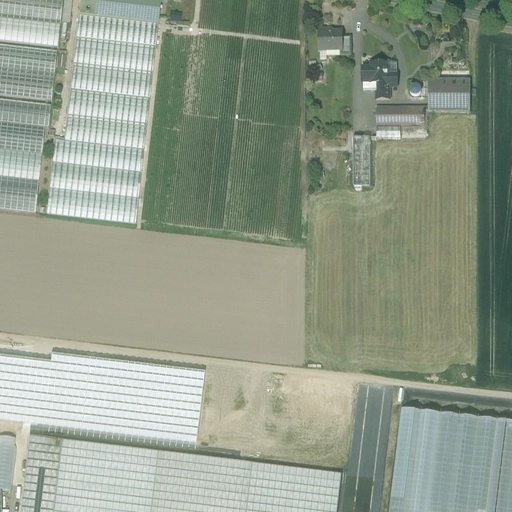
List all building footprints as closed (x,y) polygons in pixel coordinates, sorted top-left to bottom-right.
[(62,0),(0,0),(0,15),(60,22),(62,0)] [(160,0),(79,0),(78,16),(157,25),(158,25),(160,0)] [(184,17),(165,14),(164,22),(184,24),(184,17)] [(157,25),(78,16),(76,38),(155,47),(157,25)] [(59,26),(0,18),(0,42),(57,49),(59,26)] [(331,32),(328,29),(319,29),(319,51),(320,51),(327,50),(341,50),(342,50),(342,38),(342,31),(331,32)] [(351,38),(342,38),(342,50),(341,50),(341,56),(351,56),(351,38)] [(154,51),(75,42),(73,64),(152,73),(154,51)] [(56,52),(0,45),(0,68),(54,75),(56,52)] [(387,75),(387,65),(370,65),(370,68),(362,68),(362,84),(371,84),(374,84),(376,84),(376,85),(376,88),(376,90),(389,90),(389,88),(397,88),(397,75),(387,75)] [(152,76),(72,66),(70,90),(149,100),(152,76)] [(53,79),(0,73),(0,96),(51,102),(53,79)] [(466,73),(438,73),(438,81),(466,81),(466,73)] [(428,81),(428,108),(424,109),(424,113),(470,113),(470,81),(466,81),(438,81),(428,81)] [(424,83),(406,83),(406,101),(424,101),(424,83)] [(389,101),(389,90),(376,90),(376,101),(389,101)] [(149,103),(69,94),(67,117),(146,126),(149,103)] [(50,106),(0,100),(0,151),(41,156),(44,129),(48,129),(50,106)] [(424,109),(376,109),(377,129),(425,129),(424,113),(424,109)] [(146,129),(66,120),(64,142),(143,151),(146,129)] [(143,151),(64,142),(54,141),(52,165),(141,175),(143,151)] [(41,156),(0,151),(0,210),(35,214),(41,156)] [(141,175),(52,165),(46,216),(135,226),(141,175)] [(511,511),(511,423),(401,410),(389,511),(511,511)] [(0,494),(10,496),(15,448),(14,448),(14,440),(0,438),(0,494)] [(20,511),(53,511),(61,442),(29,438),(20,511)] [(337,511),(342,474),(61,442),(53,511),(337,511)]
